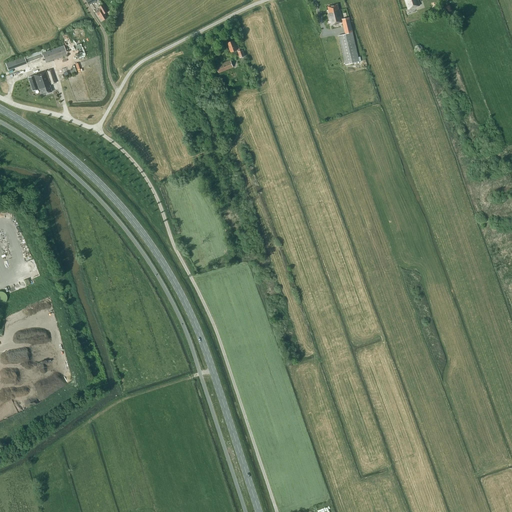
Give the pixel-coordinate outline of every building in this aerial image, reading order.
[(420,5),(418,0),(405,0),(408,9),(420,5)] [(108,12),(103,4),(99,7),(100,8),(96,10),(96,11),(96,12),(96,13),(97,14),(98,14),(101,19),(102,18),(103,20),(107,18),(104,13),(108,12)] [(329,11),(328,11),(329,13),(328,13),(328,16),(329,16),(331,26),(332,26),(332,25),(338,23),(342,22),(344,26),(351,25),(349,17),(342,19),(340,10),(339,10),(337,4),(328,6),(329,11)] [(339,35),(346,65),(359,62),(352,32),(345,34),(339,35)] [(231,52),(237,49),(238,49),(238,51),(240,50),(238,44),(237,45),(236,43),(235,43),(234,40),(227,42),(231,52)] [(27,62),(43,57),(45,62),(67,54),(64,45),(46,51),(45,49),(41,50),(25,56),(27,62)] [(24,57),(5,64),(7,71),(7,72),(8,72),(27,65),(24,57)] [(221,63),(216,66),(219,73),(233,67),(231,60),(221,64),(221,63)] [(39,88),(42,95),(52,92),(51,88),(49,85),(56,83),(51,69),(47,71),(49,77),(48,77),(46,71),(28,77),(32,91),(39,88)] [(33,277),(25,280),(27,285),(35,282),(33,277)]
